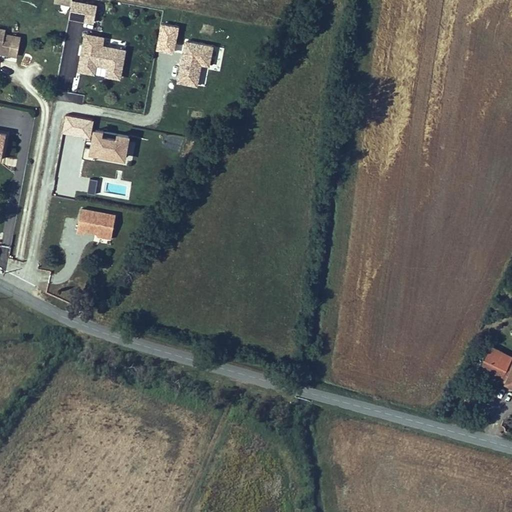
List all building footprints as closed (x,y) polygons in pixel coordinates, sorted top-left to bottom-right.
[(83,0),(57,0),(71,3),(69,16),(94,20),(97,2),(83,0)] [(0,26),(0,47),(3,48),(2,52),(16,54),(20,36),(6,33),(7,28),(0,26)] [(89,32),(81,68),(121,77),(127,48),(103,43),(105,35),(89,32)] [(214,44),(186,38),(177,79),(198,84),(202,62),(210,64),(214,44)] [(95,126),(91,151),(126,157),(131,133),(118,130),(117,134),(104,132),(104,128),(95,126)] [(54,193),(73,196),(81,150),(62,147),(54,193)] [(82,205),(78,228),(86,229),(86,227),(99,229),(113,232),(117,211),(82,205)] [(477,382),(499,393),(501,389),(504,391),(511,374),(511,371),(488,360),(477,382)]
